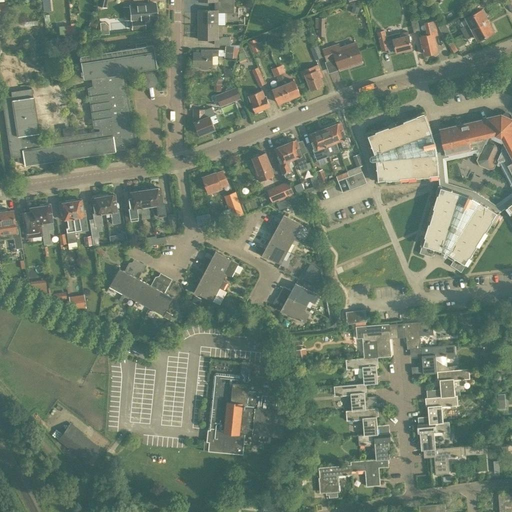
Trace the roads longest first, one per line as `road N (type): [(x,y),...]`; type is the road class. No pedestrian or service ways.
road 1 (residential): [(178,164),(418,74)]
road 2 (residential): [(0,193),(178,164)]
road 3 (residential): [(176,0),(178,164)]
road 4 (residential): [(409,496),(400,348)]
road 5 (residential): [(418,74),(433,113),(511,105)]
